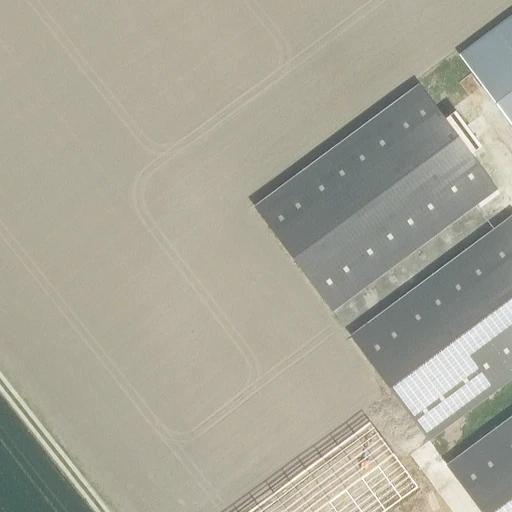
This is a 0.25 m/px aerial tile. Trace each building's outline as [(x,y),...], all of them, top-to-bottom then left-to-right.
[(511,19),(461,56),(511,125),(511,19)] [(418,88),(255,209),(331,312),(495,191),(418,88)] [(511,220),(353,338),(429,441),(511,380),(511,220)] [(511,511),(511,419),(448,466),(481,511),(511,511)] [(386,511),(421,486),(374,422),(251,511),(386,511)]
